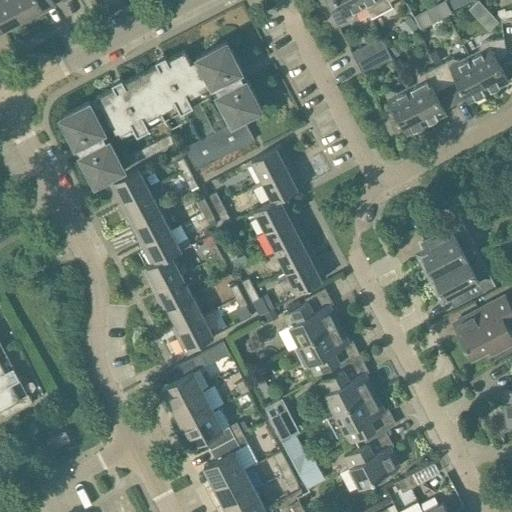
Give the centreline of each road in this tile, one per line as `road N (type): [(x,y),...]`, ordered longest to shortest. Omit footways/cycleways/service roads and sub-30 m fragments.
road 1 (residential): [(133,446),(93,348),(91,269),(5,99)]
road 2 (residential): [(456,456),(355,260),(379,187)]
road 3 (residential): [(379,187),(279,0)]
road 4 (residential): [(5,99),(189,0)]
road 5 (residential): [(379,187),(511,120)]
road 6 (residential): [(6,511),(133,446)]
